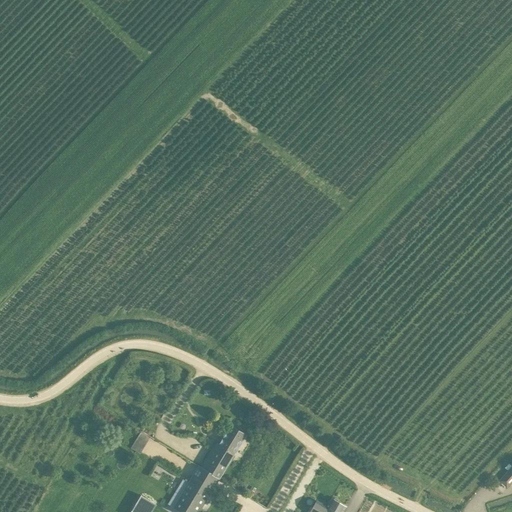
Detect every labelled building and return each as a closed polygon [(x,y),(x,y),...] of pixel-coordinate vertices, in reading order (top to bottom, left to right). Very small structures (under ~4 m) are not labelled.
[(204,469),(219,479),(245,435),(231,425),(204,469)] [(131,447),(150,457),(154,451),(159,453),(188,468),(193,460),(139,432),(131,447)] [(204,469),(197,465),(182,490),(172,508),(178,511),(199,511),(219,479),(204,469)] [(511,481),(511,466),(499,481),(506,488),(511,481)] [(144,511),(151,501),(140,494),(129,511),(144,511)] [(342,511),(345,507),(337,502),(337,500),(334,498),(332,499),(332,498),(327,507),(331,510),(330,511),(342,511)] [(309,511),(330,511),(331,510),(327,507),(316,500),(309,511)]
